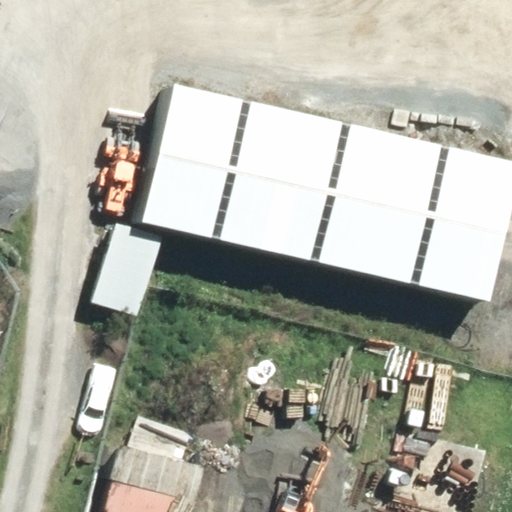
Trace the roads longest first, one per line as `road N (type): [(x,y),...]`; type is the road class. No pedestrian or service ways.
road 1 (unknown): [(0,495),(25,370),(53,20)]
road 2 (unknown): [(53,20),(263,0)]
